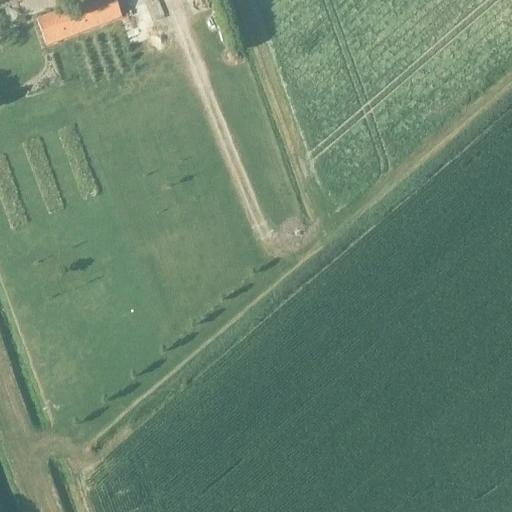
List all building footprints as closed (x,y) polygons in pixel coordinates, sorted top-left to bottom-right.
[(35,22),(46,48),(120,19),(112,0),(106,0),(75,12),(73,7),(35,22)] [(78,83),(96,77),(88,50),(70,55),(78,83)] [(217,61),(230,99),(242,95),(228,57),(217,61)] [(143,77),(161,71),(158,62),(140,68),(143,77)] [(157,98),(132,105),(137,123),(154,118),(156,127),(144,130),(149,147),(190,135),(183,109),(162,115),(157,98)]
